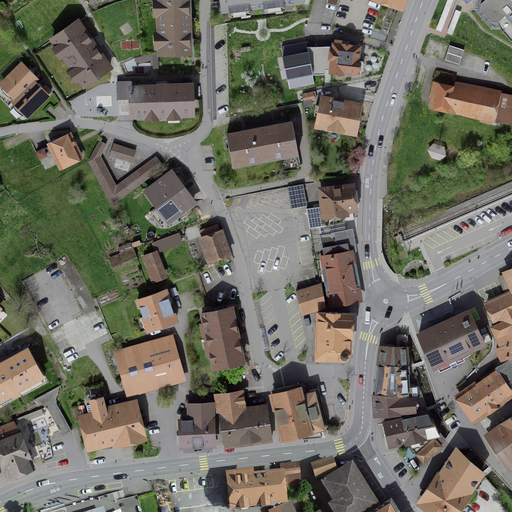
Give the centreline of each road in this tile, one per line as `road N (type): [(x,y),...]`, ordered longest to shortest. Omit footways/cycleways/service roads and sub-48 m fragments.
road 1 (secondary): [(357,437),(327,449),(78,478),(0,505)]
road 2 (residential): [(364,371),(265,370),(225,220),(215,196),(175,154)]
road 3 (secondary): [(385,301),(369,250),(372,163),(423,0)]
road 4 (residential): [(175,154),(73,118),(0,132)]
road 5 (residential): [(175,154),(206,127),(204,0)]
road 6 (secondary): [(385,301),(425,293),(511,247)]
